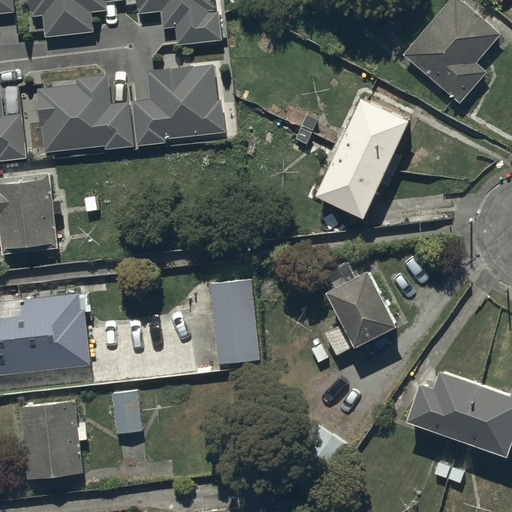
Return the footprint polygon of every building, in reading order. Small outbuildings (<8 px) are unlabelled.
[(0,0),(0,21),(0,22),(0,21),(0,13),(17,11),(15,0),(0,0)] [(47,36),(97,31),(94,11),(110,10),(109,1),(117,0),(31,0),(33,11),(35,11),(35,16),(45,15),(47,36)] [(142,13),(163,10),(165,28),(177,27),(179,45),(224,40),(221,10),(211,11),(211,10),(218,9),(217,0),(138,0),(139,8),(141,8),(142,13)] [(479,62),(504,33),(465,0),(451,0),(405,54),(462,103),(490,71),(479,62)] [(383,28),(392,37),(401,27),(392,19),(383,28)] [(168,138),(228,132),(224,98),(220,99),(216,63),(149,70),(152,98),(134,100),(139,145),(168,142),(168,138)] [(107,149),(137,146),(132,100),(113,102),(111,73),(78,77),(78,85),(41,88),(41,91),(39,91),(42,126),(45,126),(47,152),(107,146),(107,149)] [(0,160),(29,158),(25,112),(6,114),(3,85),(0,85),(0,160)] [(320,195),(368,218),(414,120),(366,97),(320,195)] [(303,125),(315,130),(320,119),(309,113),(303,125)] [(297,138),(309,144),(314,132),(303,127),(297,138)] [(5,254),(61,248),(58,213),(64,213),(63,199),(56,199),(53,171),(0,177),(0,217),(1,217),(5,254)] [(101,209),(100,196),(87,198),(89,211),(101,209)] [(360,348),(402,326),(373,270),(359,277),(350,261),(324,274),(333,291),(331,292),(344,317),(338,319),(341,326),(328,332),(340,355),(359,345),(360,348)] [(221,364),(263,359),(254,278),(212,283),(221,364)] [(0,375),(94,365),(88,308),(84,309),(82,292),(0,300),(0,375)] [(411,422),(511,457),(511,394),(445,371),(439,388),(425,383),(411,422)] [(119,434),(145,430),(140,390),(114,393),(119,434)] [(30,479),(87,473),(83,440),(90,439),(89,426),(81,426),(79,400),(22,406),(30,479)] [(436,474),(463,483),(468,469),(441,460),(436,474)] [(287,511),(283,472),(238,477),(241,507),(197,511),(287,511)]
